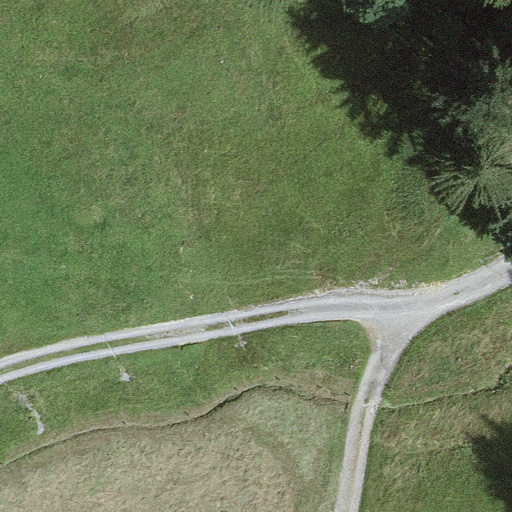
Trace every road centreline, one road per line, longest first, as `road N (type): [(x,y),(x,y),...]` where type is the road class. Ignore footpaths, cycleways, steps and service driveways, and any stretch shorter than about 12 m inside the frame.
road 1 (track): [(511,261),(418,304),(346,302),(0,371)]
road 2 (track): [(418,304),(385,347),(364,404),(343,511)]
